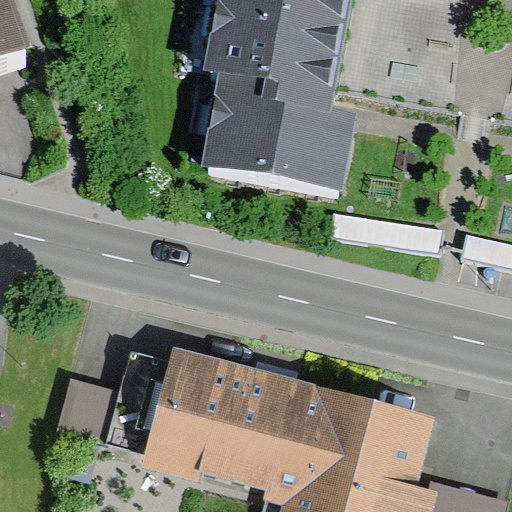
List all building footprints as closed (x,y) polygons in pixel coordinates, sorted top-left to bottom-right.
[(229,0),(226,17),(352,41),(360,0),(229,0)] [(0,2),(0,77),(24,68),(0,2)] [(352,41),(226,17),(213,82),(231,86),(213,180),(347,206),(362,127),(337,123),(352,41)] [(267,489),(292,395),(181,366),(156,459),(267,489)] [(292,395),(267,489),(302,498),(298,511),(423,511),(428,494),(400,487),(416,428),(292,395)]
